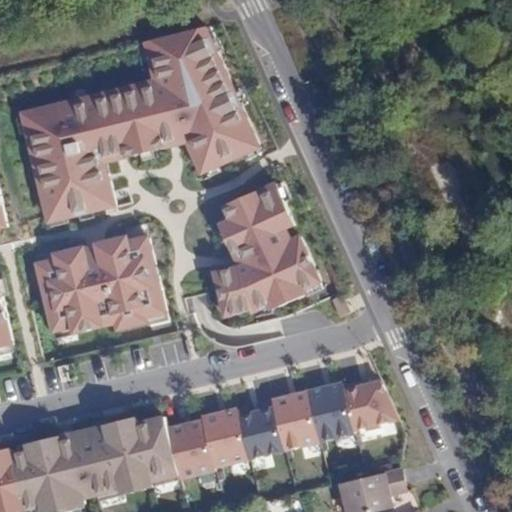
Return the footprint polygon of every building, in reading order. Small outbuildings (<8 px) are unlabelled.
[(273,150),(215,18),(140,38),(150,72),(20,104),(49,218),(120,202),(108,161),(123,157),(168,145),(184,140),(201,175),(273,150)] [(449,154),(404,163),(414,216),(459,207),(449,154)] [(331,288),(284,175),(210,206),(223,254),(227,268),(206,273),(223,322),(331,288)] [(167,312),(147,232),(90,246),(39,259),(59,338),(167,312)] [(0,354),(17,350),(0,283),(0,354)] [(343,292),(328,299),(336,318),(352,311),(343,292)] [(346,386),(357,430),(400,420),(383,382),(363,387),(361,382),(346,386)] [(328,388),(310,392),(323,442),(358,434),(357,430),(346,386),(346,384),(328,388)] [(276,400),(288,450),(323,442),(310,392),(292,397),(276,400)] [(242,416),(253,459),(288,450),(276,400),(259,405),(260,412),(254,413),(242,416)] [(223,414),(205,418),(206,421),(217,468),(253,459),(242,416),(240,409),(223,414)] [(0,511),(33,511),(46,509),(46,511),(55,511),(86,504),(85,499),(124,490),(125,495),(155,487),(154,483),(182,476),(171,429),(168,417),(141,423),(140,419),(45,442),(30,446),(30,450),(13,454),(12,449),(6,451),(0,452),(0,511)] [(217,468),(206,421),(188,425),(171,429),(182,476),(183,479),(218,471),(217,468)] [(403,469),(341,484),(346,511),(381,511),(397,509),(394,496),(392,487),(407,484),(403,469)] [(392,487),(394,496),(409,493),(407,484),(392,487)]
